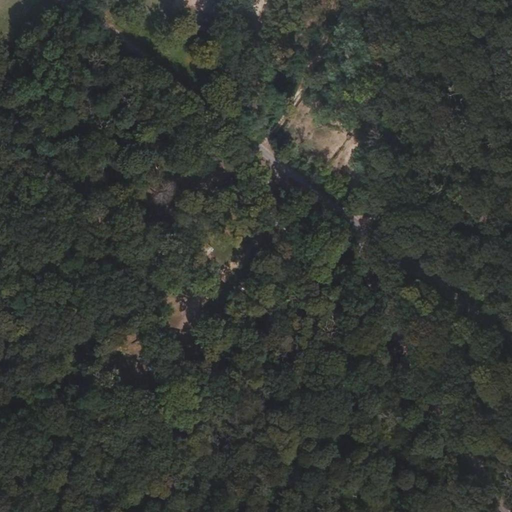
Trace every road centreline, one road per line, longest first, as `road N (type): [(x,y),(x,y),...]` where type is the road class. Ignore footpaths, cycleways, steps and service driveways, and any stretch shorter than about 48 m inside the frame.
road 1 (unclassified): [(357,232),(58,0)]
road 2 (unclassified): [(357,232),(360,278),(503,511)]
road 3 (unclassified): [(511,348),(357,232)]
road 4 (track): [(350,227),(403,211),(511,235)]
